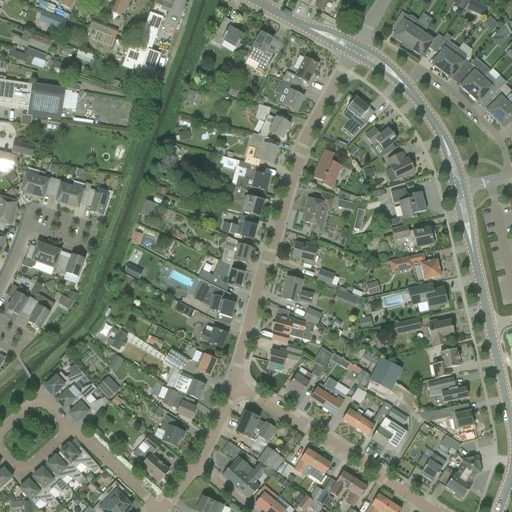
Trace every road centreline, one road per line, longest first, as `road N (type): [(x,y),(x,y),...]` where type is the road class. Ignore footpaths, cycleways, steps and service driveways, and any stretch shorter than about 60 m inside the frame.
road 1 (residential): [(237,386),(303,148),(354,57)]
road 2 (residential): [(430,511),(237,386)]
road 3 (residential): [(0,294),(38,210),(97,230)]
road 4 (residential): [(70,429),(159,510)]
